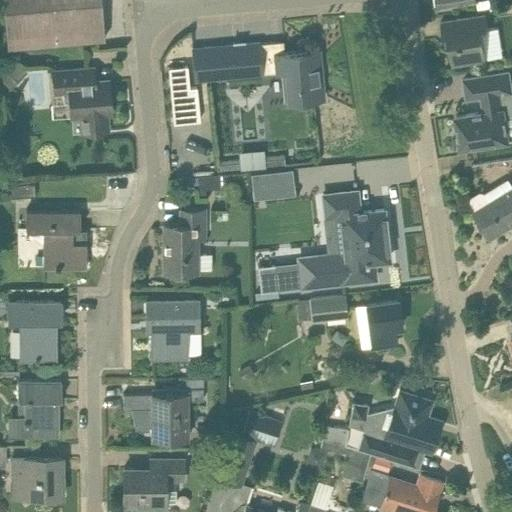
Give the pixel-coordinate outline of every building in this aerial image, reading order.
[(4,0),(8,46),(105,38),(101,0),(4,0)] [(483,29),(489,29),(486,14),(441,21),(444,36),(448,35),(453,63),(473,60),(487,58),(483,29)] [(286,70),(289,101),(324,98),(323,95),(321,96),(319,67),(321,67),(319,49),(284,52),(283,40),(260,42),(263,72),(286,70)] [(193,48),(195,78),(263,72),(260,42),(193,48)] [(0,75),(0,78),(10,88),(24,73),(13,62),(0,75)] [(187,65),(167,67),(170,101),(172,123),(200,119),(197,86),(190,87),(187,65)] [(53,71),(54,92),(63,91),(63,100),(67,102),(70,102),(73,133),(113,130),(109,80),(92,82),(89,78),(88,67),(53,71)] [(511,86),(509,70),(464,78),(467,97),(482,95),(485,110),(456,115),(461,147),(509,139),(506,114),(511,113),(511,86)] [(222,159),(223,170),(284,164),(283,153),(222,159)] [(506,191),(474,196),(475,203),(477,202),(483,242),(510,238),(507,221),(511,219),(511,166),(502,168),(506,191)] [(248,169),(249,195),(293,193),(291,167),(248,169)] [(35,183),(11,185),(12,197),(36,195),(35,183)] [(261,266),(259,266),(261,290),(278,288),(302,286),(329,282),(376,277),(374,260),(390,258),(384,208),(360,211),(357,189),(323,193),(324,197),(326,216),(330,253),(298,256),(299,262),(275,264),(261,266)] [(164,223),(164,271),(198,271),(198,225),(205,225),(205,208),(181,208),(181,223),(164,223)] [(72,267),(87,267),(87,241),(81,241),(80,209),(26,209),(26,229),(43,229),(43,267),(61,267),(61,266),(72,266),(72,267)] [(261,290),(255,291),(256,298),(279,295),(278,288),(261,290)] [(346,294),(310,298),(312,318),(312,321),(348,317),(346,294)] [(188,357),(187,328),(199,328),(199,297),(146,298),(147,329),(152,329),(152,358),(188,357)] [(9,299),(9,320),(20,320),(20,359),(36,359),(56,359),(56,320),(61,320),(61,299),(9,299)] [(398,299),(364,304),(370,346),(397,342),(395,327),(402,326),(398,299)] [(250,363),(239,369),(245,381),(256,375),(250,363)] [(18,379),(18,400),(26,400),(26,420),(24,420),(24,425),(26,425),(27,435),(58,435),(58,399),(62,399),(62,379),(18,379)] [(164,393),(124,393),(124,409),(136,408),(140,428),(140,430),(152,430),(152,437),(188,437),(187,399),(203,399),(203,387),(164,387),(164,393)] [(354,400),(347,423),(361,428),(355,447),(414,465),(420,446),(430,449),(439,419),(426,415),(431,399),(399,390),(395,404),(367,414),(370,405),(354,400)] [(250,410),(242,434),(265,441),(272,417),(250,410)] [(324,424),(322,437),(344,444),(347,428),(336,425),(324,424)] [(232,434),(218,478),(242,485),(256,442),(232,434)] [(322,437),(320,448),(346,451),(342,475),(354,478),(350,491),(359,493),(371,452),(344,444),(322,437)] [(376,454),(372,465),(389,470),(392,460),(376,454)] [(12,495),(22,495),(63,495),(62,457),(12,457),(12,477),(12,495)] [(124,505),(165,506),(166,479),(184,479),(184,459),(151,458),(151,469),(141,469),(141,467),(124,467),(124,505)] [(371,470),(361,501),(378,506),(378,504),(399,511),(398,511),(432,511),(439,492),(438,491),(442,480),(420,473),(416,484),(390,476),(371,470)] [(300,501),(297,511),(306,511),(308,503),(300,501)] [(307,511),(323,511),(325,507),(310,502),(307,511)]
